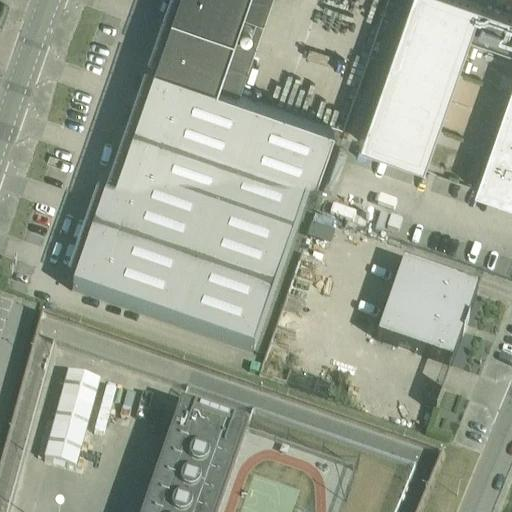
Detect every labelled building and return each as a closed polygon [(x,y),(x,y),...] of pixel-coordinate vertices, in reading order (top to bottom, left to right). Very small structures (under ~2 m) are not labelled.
[(173,0),(168,14),(233,36),(240,15),(245,0),(173,0)] [(511,13),(474,0),(406,0),(357,141),(422,164),(471,181),(495,189),(508,194),(511,195),(511,13)] [(151,62),(151,63),(215,86),(216,85),(233,37),(233,36),(168,14),(168,15),(153,57),(151,62)] [(150,66),(131,121),(312,184),(332,126),(215,86),(151,63),(150,66)] [(131,121),(111,179),(293,241),(312,184),(131,121)] [(111,179),(91,237),(273,299),(293,241),(111,179)] [(74,285),(71,294),(253,357),(273,299),(91,237),(74,285)] [(402,267),(376,343),(450,369),(452,369),(478,294),(402,267)] [(67,377),(44,465),(76,474),(99,386),(67,377)] [(138,397),(108,387),(88,443),(118,454),(138,397)] [(220,511),(247,435),(180,411),(144,511),(220,511)]
